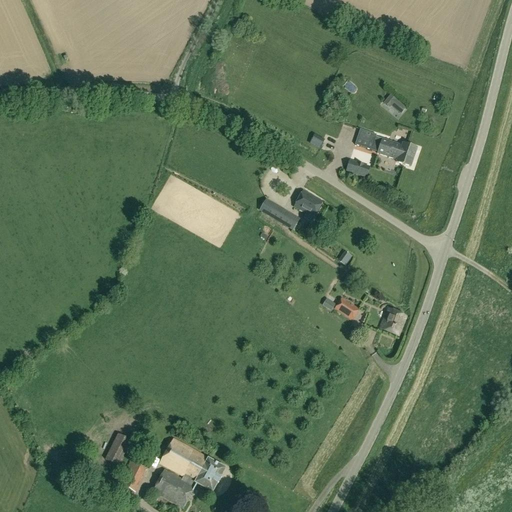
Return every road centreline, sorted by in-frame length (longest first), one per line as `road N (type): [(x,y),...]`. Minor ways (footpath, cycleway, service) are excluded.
road 1 (unclassified): [(443,252),(186,98),(0,97)]
road 2 (tertiary): [(332,511),(386,407),(443,252)]
road 3 (tertiary): [(443,252),(511,21)]
